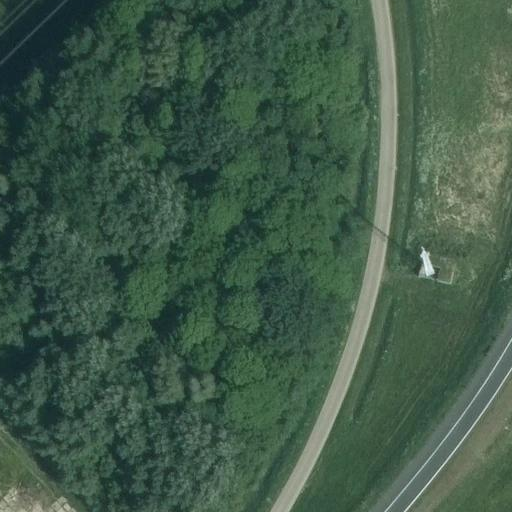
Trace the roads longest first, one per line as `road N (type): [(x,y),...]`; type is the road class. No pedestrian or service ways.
road 1 (unclassified): [(277,511),(345,374),(380,240),(388,139),(378,0)]
road 2 (motorway): [(511,350),(392,511)]
